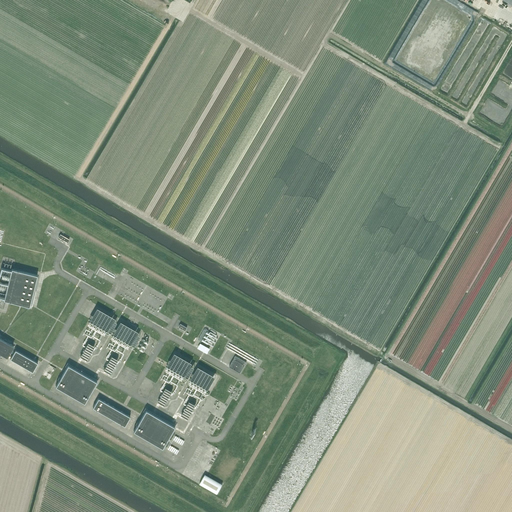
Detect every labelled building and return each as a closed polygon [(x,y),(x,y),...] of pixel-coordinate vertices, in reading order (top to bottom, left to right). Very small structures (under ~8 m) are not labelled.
[(58,237),(68,242),(69,239),(60,234),(58,237)] [(12,268),(4,299),(30,306),(37,275),(12,268)] [(114,317),(97,307),(89,321),(107,330),(114,317)] [(114,320),(108,331),(110,332),(116,322),(114,320)] [(113,334),(130,344),(138,331),(120,321),(113,334)] [(0,352),(7,357),(14,345),(0,337),(0,335),(1,335),(0,334),(0,352)] [(134,346),(140,335),(137,334),(131,344),(134,346)] [(86,360),(94,346),(88,342),(80,356),(86,360)] [(197,348),(207,353),(210,348),(200,343),(197,348)] [(38,362),(15,350),(10,359),(33,371),(38,362)] [(185,376),(193,363),(175,353),(167,366),(185,376)] [(235,355),(229,366),(240,372),(246,361),(235,355)] [(110,373),(118,359),(111,356),(103,370),(110,373)] [(84,402),(96,381),(68,365),(56,386),(84,402)] [(192,365),(186,376),(188,377),(194,367),(192,365)] [(216,375),(198,365),(191,379),(208,389),(216,375)] [(169,373),(166,378),(175,382),(176,380),(173,378),(174,376),(169,373)] [(166,387),(158,401),(165,405),(172,391),(166,387)] [(93,407),(124,425),(130,416),(98,398),(93,407)] [(181,415),(188,418),(196,404),(189,401),(181,415)] [(134,431),(162,447),(174,426),(146,410),(134,431)] [(174,445),(172,449),(181,453),(183,449),(174,445)] [(205,474),(199,483),(217,493),(222,484),(205,474)]
